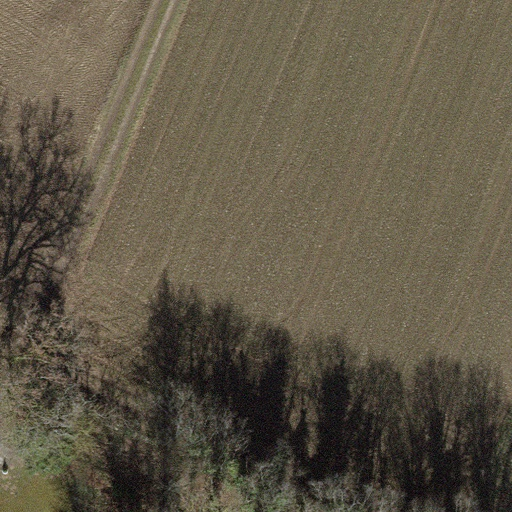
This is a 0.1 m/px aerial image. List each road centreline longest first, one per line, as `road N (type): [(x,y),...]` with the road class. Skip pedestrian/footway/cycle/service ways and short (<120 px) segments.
road 1 (track): [(511,502),(0,315)]
road 2 (track): [(40,334),(167,0)]
